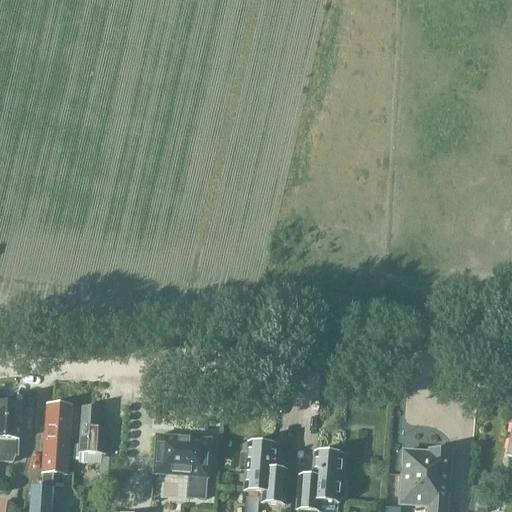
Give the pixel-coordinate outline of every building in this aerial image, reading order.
[(7,402),(0,401),(0,464),(10,465),(13,458),(15,458),(16,443),(18,443),(19,406),(7,406),(7,402)] [(30,489),(27,511),(50,511),(53,476),(66,477),(71,408),(47,406),(42,476),(41,490),(30,489)] [(81,410),(77,455),(104,457),(106,433),(97,432),(99,411),(81,410)] [(209,441),(154,437),(152,476),(187,479),(186,500),(203,501),(205,480),(206,480),(209,441)] [(240,457),(239,470),(245,470),(243,491),(260,492),(259,505),(283,507),(285,481),(286,475),(286,473),(285,473),(272,472),(274,447),(271,447),(269,445),(260,444),(257,446),(247,445),(246,457),(240,457)] [(407,454),(403,507),(432,509),(431,511),(450,511),(454,453),(433,452),(433,455),(407,454)] [(297,486),(294,511),(317,511),(319,503),(337,505),(337,501),(343,501),(344,486),(339,486),(341,457),(334,456),(332,454),(323,453),(320,455),(313,455),(311,479),(299,478),(298,478),(297,480),(297,486)] [(114,481),(116,461),(101,459),(99,479),(114,481)] [(95,478),(96,469),(84,468),(83,477),(95,478)] [(0,511),(11,511),(13,505),(0,503),(0,511)]
